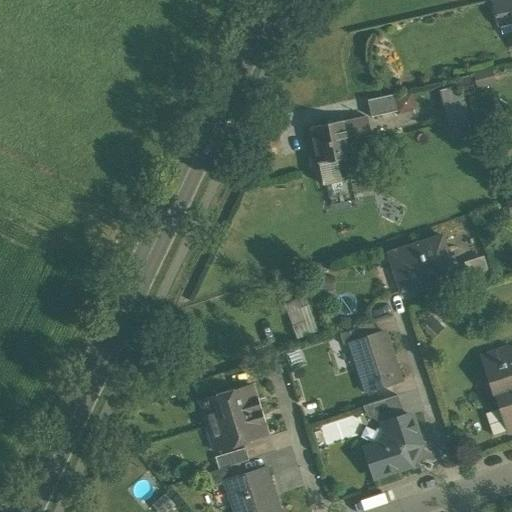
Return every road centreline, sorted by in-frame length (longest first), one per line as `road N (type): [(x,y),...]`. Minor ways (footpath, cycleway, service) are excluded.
road 1 (primary): [(24,511),(269,0)]
road 2 (residential): [(459,491),(398,306),(439,294)]
road 3 (residential): [(321,511),(273,358)]
